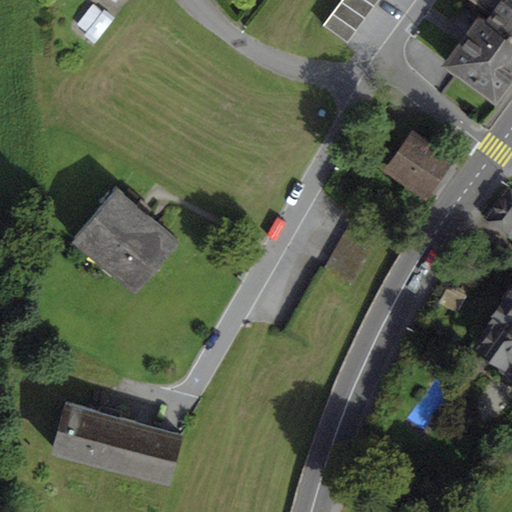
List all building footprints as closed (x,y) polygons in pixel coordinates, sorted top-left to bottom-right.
[(341,0),(332,12),(356,30),(365,18),(341,0)] [(341,0),(365,18),(378,0),(341,0)] [(488,20),(511,38),(511,3),(507,0),(475,0),(493,13),(488,20)] [(96,2),(79,19),(95,35),(112,18),(96,2)] [(348,42),(356,30),(332,12),(324,24),(348,42)] [(446,61),(496,99),(511,76),(511,38),(488,20),(481,14),(446,61)] [(414,132),(389,166),(425,191),(449,158),(414,132)] [(135,289),(178,240),(148,214),(136,204),(141,198),(129,188),(125,194),(118,188),(75,237),(95,254),(99,250),(108,258),(104,262),(135,289)] [(511,191),(508,189),(488,216),(511,233),(511,191)] [(148,214),(153,208),(141,198),(136,204),(148,214)] [(352,284),(382,231),(356,215),(325,269),(347,281),(352,284)] [(321,266),(284,331),(310,346),(347,281),(325,269),(321,266)] [(457,309),(464,296),(450,288),(443,302),(457,309)] [(500,358),(509,356),(511,358),(511,289),(491,319),(493,320),(482,338),(484,353),(493,360),(500,358)] [(511,372),(511,358),(509,356),(500,358),(502,366),(511,372)] [(105,405),(108,393),(96,389),(92,401),(105,405)] [(151,473),(168,478),(181,435),(66,403),(54,446),(72,451),(73,446),(87,450),(85,455),(105,461),(105,458),(119,462),(118,464),(137,470),(139,464),(152,468),(151,473)] [(483,484),(498,463),(488,456),(474,477),(483,484)]
